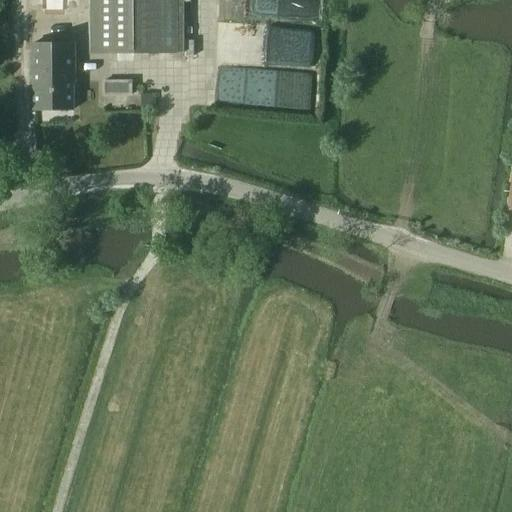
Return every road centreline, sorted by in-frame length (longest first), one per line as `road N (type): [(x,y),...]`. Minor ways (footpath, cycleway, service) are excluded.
road 1 (tertiary): [(0,204),(99,182),(226,186),(511,276)]
road 2 (track): [(511,437),(444,400),(389,349),(380,323),(406,243),(402,216),(431,0)]
road 3 (track): [(61,511),(127,294),(158,248),(162,179)]
